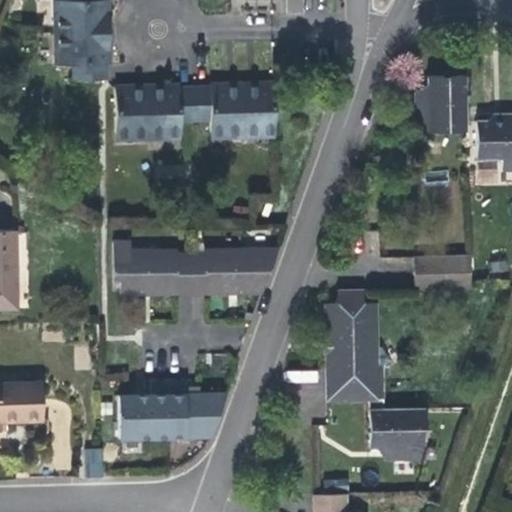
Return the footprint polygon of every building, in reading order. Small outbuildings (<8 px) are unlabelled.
[(109,63),(107,0),(54,0),(55,64),(73,63),(73,78),(106,78),(106,63),(109,63)] [(415,131),(465,130),(463,74),(426,75),(426,83),(427,100),(414,101),(415,131)] [(274,130),(273,82),(209,83),(209,86),(179,87),(179,84),(114,85),(115,133),(180,131),(180,119),(209,119),(210,131),(274,130)] [(420,86),(414,90),(414,101),(427,100),(426,83),(420,86)] [(511,168),(511,118),(484,119),(474,120),(475,157),(500,157),(501,169),(511,168)] [(0,308),(17,308),(14,230),(0,230),(0,308)] [(261,291),(276,248),(202,249),(203,253),(189,253),(176,253),(176,249),(129,250),(129,240),(111,240),(112,279),(119,279),(119,293),(261,291)] [(468,255),(412,256),(413,289),(469,287),(468,255)] [(367,398),(382,398),(381,365),(375,365),(375,346),(374,302),(362,302),(361,290),(336,291),(336,303),(324,303),(326,383),(327,399),(367,398)] [(381,365),(388,361),(379,346),(375,346),(375,365),(381,365)] [(150,380),(150,395),(183,395),(183,379),(150,380)] [(0,420),(5,420),(40,419),(39,380),(0,381),(0,420)] [(224,394),(183,395),(184,436),(209,435),(224,394)] [(150,395),(116,396),(117,437),(184,436),(183,395),(150,395)] [(367,398),(367,409),(383,408),(382,398),(367,398)] [(423,407),(383,408),(367,409),(368,446),(376,446),(394,445),(394,457),(424,456),(423,407)] [(381,452),(384,458),(394,457),(394,445),(376,446),(381,452)] [(103,450),(84,451),(84,477),(103,477),(103,450)] [(313,511),(344,511),(343,493),(313,494),(313,511)]
